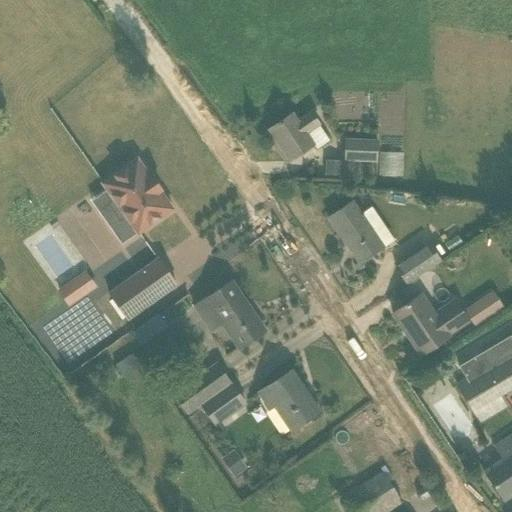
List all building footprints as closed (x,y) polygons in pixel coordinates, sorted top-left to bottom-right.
[(292,114),(269,130),(290,161),(314,145),(306,134),(320,125),(311,112),(297,121),(292,114)] [(378,140),(345,139),(344,160),(377,161),(378,140)] [(403,175),(402,151),(379,152),(380,175),(403,175)] [(327,158),(326,173),(342,174),(343,159),(327,158)] [(161,190),(160,188),(152,177),(150,178),(137,159),(102,184),(114,200),(108,204),(121,222),(127,218),(138,234),(173,209),(160,191),(161,190)] [(328,218),(359,263),(383,247),(352,202),(328,218)] [(407,284),(440,261),(429,245),(396,267),(407,284)] [(177,285),(158,259),(109,293),(128,320),(177,285)] [(85,269),(56,289),(68,306),(97,286),(85,269)] [(232,282),(206,299),(194,307),(211,332),(223,324),(239,348),(265,331),(232,282)] [(420,355),(440,342),(471,321),(454,297),(435,310),(423,292),(392,313),(420,355)] [(487,319),(476,302),(464,309),(475,326),(487,319)] [(157,315),(132,332),(140,343),(165,326),(157,315)] [(511,387),(511,353),(457,386),(473,411),(511,387)] [(114,365),(123,376),(132,369),(124,358),(114,365)] [(201,404),(231,384),(216,363),(187,384),(180,374),(167,384),(188,414),(201,404)] [(291,430),(319,411),(292,370),(259,392),(269,408),(274,405),(291,430)] [(245,404),(231,384),(201,404),(216,425),(245,404)] [(511,492),(511,434),(494,447),(503,460),(485,473),(503,499),(511,492)] [(386,472),(345,488),(355,511),(375,511),(398,503),(386,472)] [(430,496),(423,487),(417,491),(415,495),(418,500),(423,501),(430,496)]
